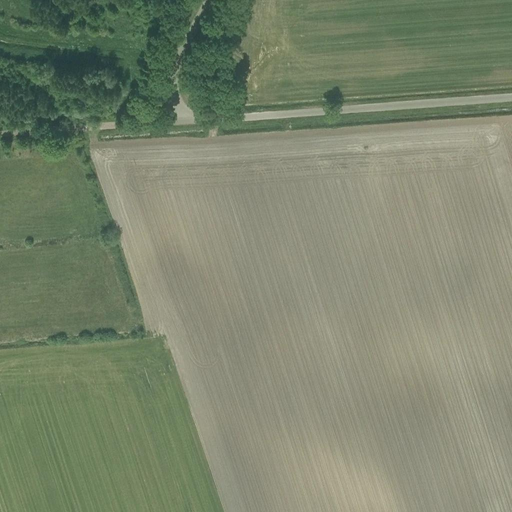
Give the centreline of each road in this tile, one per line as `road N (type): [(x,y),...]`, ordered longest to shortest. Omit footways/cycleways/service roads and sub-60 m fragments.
road 1 (unclassified): [(175,120),(511,97)]
road 2 (unknown): [(0,40),(174,68)]
